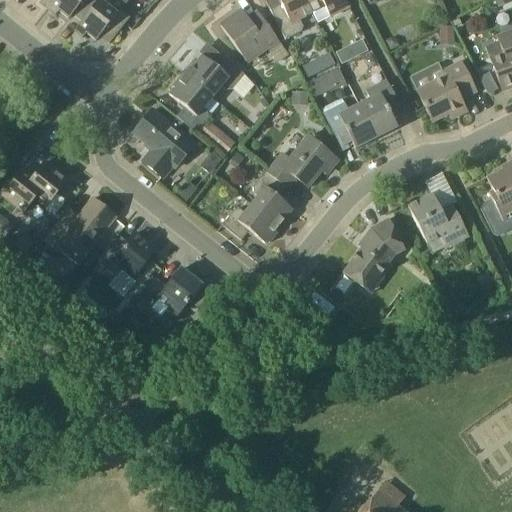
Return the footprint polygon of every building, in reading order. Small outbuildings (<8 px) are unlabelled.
[(43,0),(39,4),(47,11),(55,0),(43,0)] [(55,0),(47,11),(55,17),(59,13),(69,20),(72,16),(81,23),(96,4),(97,4),(99,0),(55,0)] [(96,4),(81,23),(74,32),(83,39),(86,34),(96,42),(100,38),(109,45),(130,19),(120,12),(123,8),(113,1),(114,0),(99,0),(97,4),(96,4)] [(312,15),(304,0),(277,0),(281,6),(270,12),(285,42),(302,33),(303,29),(300,21),(312,15)] [(344,0),(304,0),(312,15),(316,22),(328,16),(333,17),(349,9),(344,0)] [(498,9),(510,3),(508,0),(497,0),(494,1),(498,9)] [(258,14),(248,21),(242,13),(221,28),(246,64),(266,49),(268,52),(279,44),(258,14)] [(454,46),(454,28),(439,28),(439,46),(454,46)] [(511,32),(497,38),(503,55),(490,59),(502,93),(511,89),(511,32)] [(397,41),(391,40),(385,43),(390,52),(400,47),(397,41)] [(351,47),(357,58),(368,53),(362,41),(351,47)] [(305,64),(309,76),(335,66),(331,55),(305,64)] [(244,77),(225,60),(217,70),(201,57),(196,64),(194,62),(183,75),(213,99),(222,89),(225,92),(233,91),(243,78),(244,77)] [(371,68),(376,65),(371,57),(362,61),(365,66),(371,68)] [(460,101),(476,94),(461,64),(444,73),(447,78),(417,93),(432,124),(463,108),(460,101)] [(498,91),(489,74),(479,79),(488,96),(498,91)] [(213,99),(183,75),(172,88),(174,89),(169,96),(184,109),(176,118),(177,119),(184,125),(196,135),(196,134),(225,158),(235,145),(207,121),(208,120),(207,113),(204,110),(213,99)] [(327,93),(320,79),(309,84),(315,99),(327,93)] [(388,111),(398,106),(399,105),(387,82),(366,93),(370,101),(359,107),(376,140),(397,129),(388,111)] [(308,107),(308,94),(291,94),(291,107),(308,107)] [(359,107),(348,112),(344,104),(343,104),(341,100),(320,111),(342,154),(349,150),(347,146),(352,144),(355,151),(376,140),(359,107)] [(153,112),(133,135),(153,151),(143,163),(162,180),(172,169),(174,171),(194,147),(178,133),(170,127),(153,112)] [(177,119),(170,127),(178,133),(184,125),(177,119)] [(332,160),(336,163),(337,162),(307,138),(289,162),(282,156),(267,175),(284,189),(285,188),(286,190),(295,180),(308,190),(332,160)] [(236,171),(244,160),(237,154),(228,165),(236,171)] [(56,196),(68,181),(46,163),(29,184),(18,176),(2,197),(24,214),(35,200),(46,209),(46,208),(46,211),(52,216),(55,215),(63,205),(63,201),(56,196)] [(511,172),(509,174),(507,170),(487,180),(493,193),(488,195),(492,201),(482,206),(481,211),(493,235),(497,237),(507,232),(509,228),(502,214),(511,209),(511,172)] [(284,189),(267,175),(265,173),(253,188),(254,195),(258,198),(251,207),(279,228),(282,223),(285,225),(292,216),(290,214),(292,211),(277,198),(284,189)] [(446,250),(469,238),(456,213),(444,219),(432,197),(408,209),(427,245),(440,238),(446,250)] [(116,219),(92,200),(74,223),(66,217),(56,229),(43,244),(59,257),(61,254),(78,267),(116,219)] [(251,207),(245,215),(241,212),(234,212),(222,227),(241,243),(249,233),(265,246),(267,243),(269,244),(277,235),(275,233),(279,228),(251,207)] [(0,224),(0,237),(3,240),(13,228),(3,220),(0,224)] [(394,257),(404,252),(388,222),(371,231),(365,239),(368,241),(343,275),(373,297),(386,278),(381,275),(394,257)] [(23,234),(13,246),(26,257),(36,245),(23,234)] [(156,251),(136,235),(128,244),(118,237),(97,264),(116,279),(122,271),(133,280),(156,251)] [(202,287),(183,272),(181,271),(166,289),(154,280),(139,300),(150,309),(158,300),(169,309),(163,317),(172,324),(186,307),(194,313),(198,312),(207,301),(207,297),(199,291),(202,287)] [(487,275),(477,280),(482,291),(492,286),(487,275)] [(425,287),(416,300),(431,309),(440,296),(425,287)] [(114,310),(105,319),(115,327),(123,318),(114,310)] [(190,359),(171,359),(171,370),(171,371),(181,371),(190,371),(190,359)] [(402,511),(398,508),(405,499),(404,498),(397,507),(379,493),(380,492),(379,491),(362,511),(402,511)]
